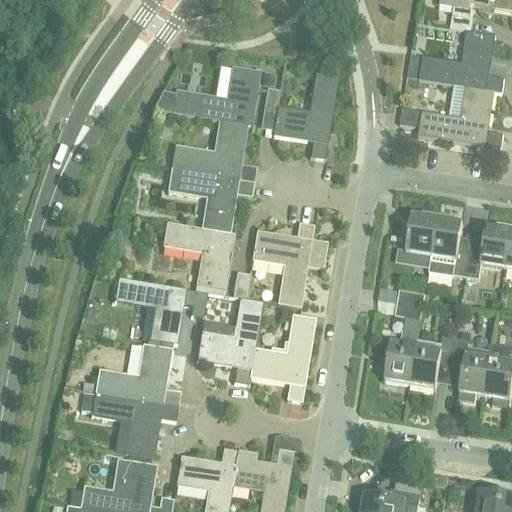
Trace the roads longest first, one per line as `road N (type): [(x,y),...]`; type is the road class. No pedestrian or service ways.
road 1 (secondary): [(0,433),(40,233),(62,172),(118,74)]
road 2 (residential): [(331,432),(368,203)]
road 3 (residential): [(511,463),(331,432)]
road 4 (residential): [(511,194),(373,175)]
